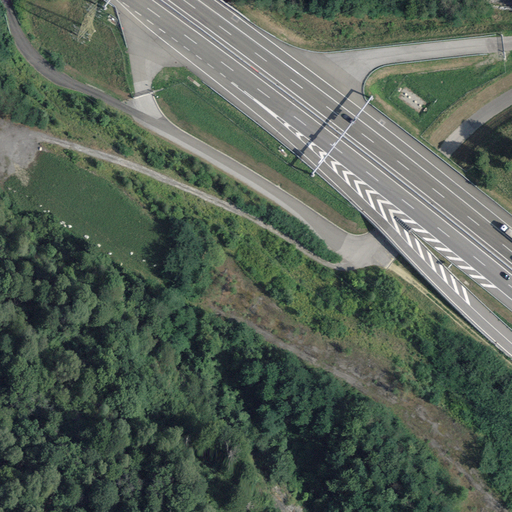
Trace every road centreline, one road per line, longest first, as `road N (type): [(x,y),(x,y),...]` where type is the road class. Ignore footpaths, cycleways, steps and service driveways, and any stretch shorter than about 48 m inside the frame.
road 1 (motorway): [(148,13),(511,349)]
road 2 (motorway): [(148,13),(511,294)]
road 3 (track): [(374,248),(359,263),(339,266),(244,213),(125,162),(37,135),(8,143)]
road 4 (motorway): [(511,261),(236,40)]
road 5 (motorway): [(511,233),(363,121),(236,40)]
road 6 (track): [(374,248),(511,366)]
